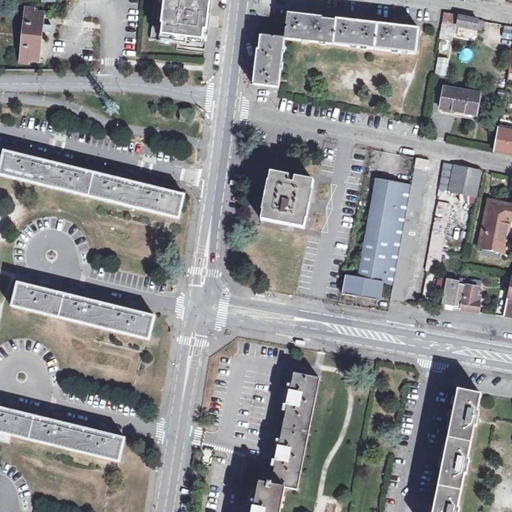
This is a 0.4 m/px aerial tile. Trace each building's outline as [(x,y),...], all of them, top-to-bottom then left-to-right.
[(156,0),(151,39),(198,45),(198,40),(207,41),(211,0),(156,0)] [(35,10),(28,9),(22,63),(44,65),(45,62),(45,60),(40,59),(43,32),(52,33),(53,26),(44,25),(45,15),(38,14),(39,10),(35,9),(35,10)] [(457,33),(459,26),(483,31),(485,21),(446,13),(439,51),(442,51),(445,39),(449,39),(450,32),(457,33)] [(336,21),(323,20),(323,18),(288,14),(285,39),(261,36),(259,50),(257,50),(253,84),(279,88),(286,40),(416,55),(420,29),(336,19),(336,21)] [(503,37),(511,39),(511,26),(506,25),(503,37)] [(448,66),(437,63),(436,74),(447,76),(448,66)] [(486,94),(445,87),(441,110),(472,115),(475,102),(478,103),(479,96),(485,97),(486,94)] [(192,112),(181,111),(180,122),(191,123),(192,112)] [(511,131),(499,128),(495,151),(511,154),(511,131)] [(156,189),(122,180),(123,175),(115,173),(113,178),(79,170),(81,165),(71,163),(70,168),(37,159),(38,155),(28,153),(27,157),(7,152),(1,175),(179,218),(185,196),(165,191),(167,186),(157,183),(156,189)] [(417,159),(412,186),(394,284),(391,301),(403,302),(430,161),(417,159)] [(439,190),(448,191),(453,166),(444,164),(439,190)] [(453,166),(448,191),(477,197),(483,172),(453,166)] [(314,181),(271,173),(262,220),(304,228),(314,181)] [(384,282),(394,284),(412,186),(377,180),(359,278),(346,276),(343,294),(355,297),(356,294),(380,299),(380,298),(385,299),(387,289),(382,288),(384,282)] [(439,273),(443,251),(446,237),(453,199),(439,196),(426,271),(439,273)] [(479,250),(503,255),(510,220),(511,220),(511,206),(489,203),(479,250)] [(453,238),(446,237),(443,251),(450,252),(453,238)] [(511,272),(503,316),(511,317),(511,272)] [(439,278),(437,288),(444,290),(446,279),(439,278)] [(441,304),(454,306),(460,281),(446,279),(441,304)] [(460,279),(460,281),(454,306),(454,308),(478,312),(480,304),(479,304),(475,303),(477,296),(478,288),(471,287),(472,281),(460,279)] [(40,288),(19,283),(14,307),(149,340),(155,317),(135,312),(136,307),(126,304),(125,309),(91,301),(93,296),(84,293),(82,299),(49,291),(50,286),(41,284),(40,288)] [(291,391),(287,390),(284,405),(288,406),(280,446),(276,446),(273,460),(277,461),(273,482),(268,481),(268,484),(260,482),(255,507),(251,506),(249,511),(278,511),(283,487),(296,490),(319,378),(295,374),(291,391)] [(465,474),(467,475),(470,460),(468,459),(475,426),(478,427),(480,412),(478,412),(481,395),(460,376),(458,390),(454,409),(449,408),(447,419),(452,420),(444,457),(440,456),(438,467),(442,468),(435,505),(430,504),(428,511),(459,511),(460,508),(458,508),(465,474)] [(10,410),(0,407),(0,432),(119,462),(125,439),(106,434),(107,428),(97,426),(96,432),(62,423),(63,418),(54,416),(53,421),(19,413),(20,408),(11,405),(10,410)]
